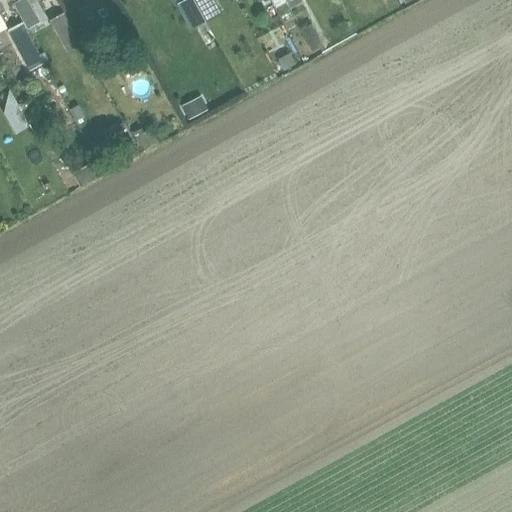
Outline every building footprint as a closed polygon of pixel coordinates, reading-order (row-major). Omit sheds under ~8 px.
[(38,0),(10,0),(23,22),(28,30),(39,23),(30,5),(38,0)] [(205,20),(193,0),(173,0),(176,5),(179,3),(193,28),(205,20)] [(193,0),(205,20),(206,22),(221,13),(214,0),(193,0)] [(0,1),(0,14),(3,19),(9,15),(0,1)] [(63,13),(49,21),(66,53),(81,45),(63,13)] [(8,31),(28,71),(43,64),(25,31),(28,30),(23,22),(8,31)] [(300,31),(312,53),(323,46),(311,24),(300,31)] [(289,53),(275,61),(281,73),(295,65),(289,53)] [(18,105),(9,90),(2,113),(15,135),(29,127),(17,106),(18,105)] [(201,96),(181,106),(189,121),(208,111),(201,96)] [(65,103),(56,108),(67,129),(76,124),(65,103)] [(110,130),(124,156),(136,149),(122,123),(110,130)] [(151,129),(136,137),(143,151),(157,143),(151,129)] [(95,160),(61,180),(70,195),(104,175),(95,160)]
